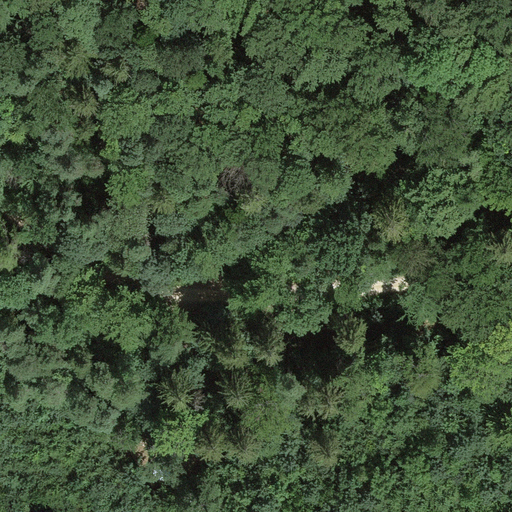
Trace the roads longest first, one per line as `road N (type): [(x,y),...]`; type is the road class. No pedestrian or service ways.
road 1 (track): [(511,62),(227,246),(179,292),(213,379),(256,405),(281,408),(316,404),(376,365),(473,282)]
road 2 (track): [(0,201),(142,286),(179,292),(473,282)]
road 3 (track): [(316,404),(281,442),(178,460)]
